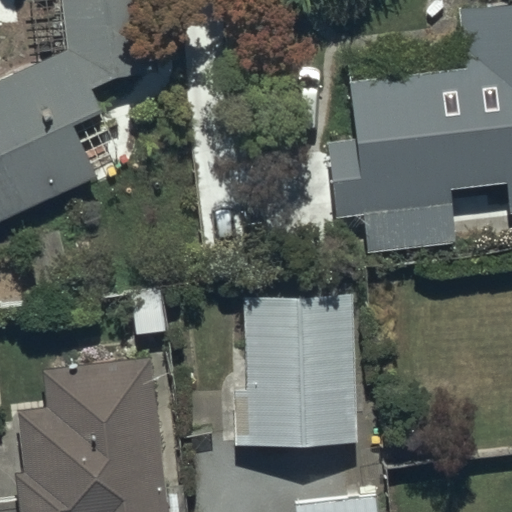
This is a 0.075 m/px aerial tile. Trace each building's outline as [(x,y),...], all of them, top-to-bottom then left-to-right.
[(0,52),(0,190),(89,150),(63,91),(93,78),(82,55),(105,46),(151,46),(151,0),(56,0),(60,25),(0,52)] [(499,156),(502,193),(511,191),(511,0),(452,0),(457,41),(340,53),(347,114),(319,117),(327,193),(356,189),(360,231),(448,222),(442,161),(499,156)] [(229,423),(351,418),(345,267),(236,272),(240,365),(227,366),(229,423)] [(159,310),(155,270),(126,272),(129,312),(159,310)] [(172,511),(170,487),(163,488),(144,331),(34,344),(39,381),(9,385),(17,448),(7,449),(14,511),(172,511)] [(289,511),(374,511),(369,470),(285,479),(289,511)]
